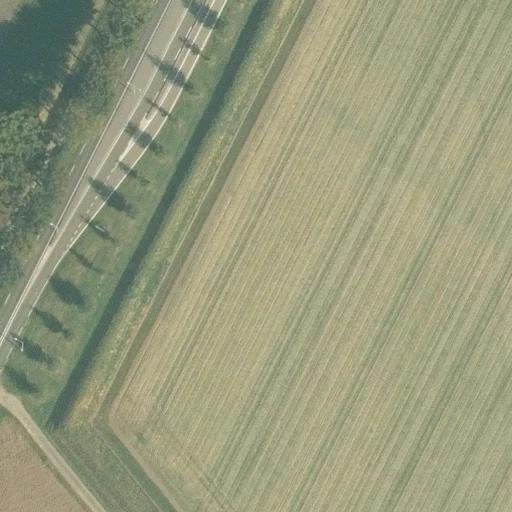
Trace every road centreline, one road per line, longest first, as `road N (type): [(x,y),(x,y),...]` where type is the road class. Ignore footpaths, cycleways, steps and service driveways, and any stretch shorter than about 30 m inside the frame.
road 1 (primary): [(26,290),(145,106),(198,0)]
road 2 (primary): [(162,0),(26,290)]
road 3 (unclassified): [(0,397),(97,511)]
